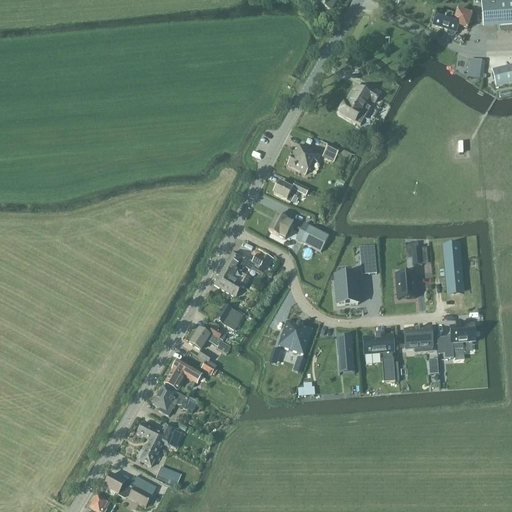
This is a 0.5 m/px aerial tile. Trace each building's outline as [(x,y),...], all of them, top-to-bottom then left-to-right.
[(318,0),(316,4),(331,12),(337,0),(318,0)] [(511,27),(511,1),(481,4),(483,29),(511,27)] [(471,16),(461,13),(460,17),(437,11),(432,27),(449,32),(449,34),(450,36),(453,37),(455,36),(456,34),(458,27),(467,30),(471,16)] [(485,62),(478,61),(477,75),(484,76),(485,62)] [(511,85),(511,67),(492,73),(496,90),(511,85)] [(358,89),(353,99),(350,100),(348,102),(347,103),(345,106),(342,108),(340,111),(340,114),(340,115),(360,127),(370,109),(365,106),(368,100),(375,104),(381,95),(371,89),(368,95),(358,89)] [(467,142),(457,142),(457,155),(467,155),(467,142)] [(337,156),(340,151),(329,146),(325,154),(336,160),(337,156)] [(295,151),(287,167),(306,176),(313,162),(317,164),(321,157),(300,147),(297,152),(295,151)] [(340,151),(337,156),(349,162),(352,157),(340,151)] [(293,190),(279,183),(273,196),(286,202),(287,202),(290,204),(294,197),(296,198),(298,195),(306,199),(309,193),(295,186),(293,190)] [(287,221),(277,216),(268,233),(279,238),(285,241),(293,225),(287,222),(287,221)] [(329,237),(304,225),(296,241),(320,254),(329,237)] [(446,247),(445,248),(448,278),(450,278),(450,286),(449,286),(449,294),(450,294),(450,293),(460,292),(460,293),(461,293),(459,271),(457,271),(456,261),(458,261),(457,247),(456,247),(456,248),(446,249),(446,247)] [(418,250),(411,251),(412,259),(413,267),(421,266),(420,250),(418,250)] [(233,255),(214,286),(235,299),(241,288),(244,290),(250,280),(241,275),(245,269),(251,272),(252,270),(263,276),(273,260),(265,255),(263,259),(257,256),(252,264),(248,262),(245,260),(243,258),(239,255),(233,255)] [(360,257),(361,276),(376,275),(375,255),(360,257)] [(413,275),(396,276),(398,301),(415,299),(413,275)] [(358,306),(355,277),(334,279),(337,308),(358,306)] [(254,295),(262,288),(258,283),(250,290),(254,295)] [(223,307),(215,321),(227,328),(230,324),(232,325),(238,315),(232,312),(223,307)] [(278,347),(303,356),(312,331),(287,322),(278,347)] [(443,340),(445,356),(445,360),(453,360),(452,351),(462,350),(462,344),(475,343),(473,327),(450,328),(450,339),(443,340)] [(212,328),(208,335),(219,342),(223,335),(219,332),(212,328)] [(206,342),(217,349),(220,343),(210,337),(198,329),(189,344),(200,352),(206,342)] [(406,350),(414,350),(432,348),(430,330),(419,331),(419,330),(418,330),(418,331),(416,331),(416,330),(415,330),(415,331),(404,332),(406,350)] [(354,374),(354,375),(355,375),(351,337),(351,338),(351,339),(349,339),(346,339),(344,339),(339,339),(339,340),(337,340),(337,339),(336,339),(337,349),(338,356),(338,361),(338,363),(342,363),(343,375),(354,374)] [(355,360),(373,359),(373,365),(372,365),(373,388),(384,388),(383,365),(382,365),(382,359),(383,359),(382,342),(371,342),(371,340),(365,340),(365,342),(354,343),(355,360)] [(202,353),(198,359),(206,363),(208,365),(211,359),(202,353)] [(176,393),(185,378),(197,385),(202,376),(177,361),(172,371),(163,385),(176,393)] [(437,361),(429,361),(430,376),(438,375),(437,361)] [(216,370),(208,365),(206,363),(201,371),(211,378),(211,377),(214,378),(217,373),(215,371),(216,370)] [(163,386),(152,405),(159,410),(158,413),(169,419),(173,411),(174,411),(176,407),(185,412),(188,400),(177,395),(178,394),(163,386)] [(306,397),(306,390),(304,390),(298,390),(299,398),(306,397)] [(139,462),(152,468),(163,447),(170,450),(177,431),(165,426),(161,434),(158,433),(142,425),(136,435),(149,442),(144,453),(141,453),(138,458),(140,460),(139,462)] [(128,500),(146,509),(157,490),(134,478),(129,487),(110,476),(104,488),(118,497),(119,496),(120,497),(125,496),(126,494),(130,496),(128,500)] [(171,487),(174,479),(167,476),(164,484),(171,487)] [(90,509),(94,511),(106,511),(110,505),(98,498),(90,509)]
